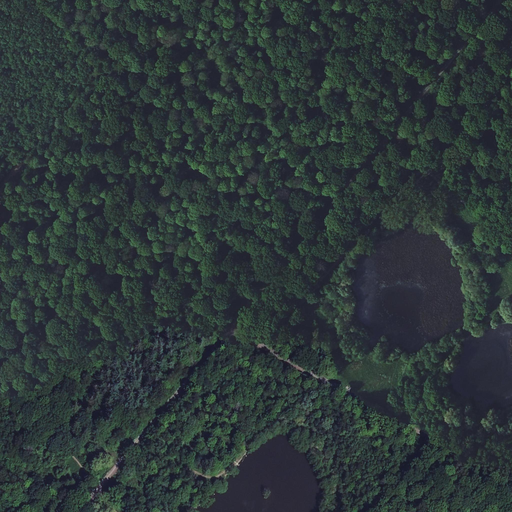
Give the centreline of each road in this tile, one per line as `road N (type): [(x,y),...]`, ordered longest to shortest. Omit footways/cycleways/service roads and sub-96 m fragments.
road 1 (track): [(236,333),(511,14)]
road 2 (track): [(97,492),(236,333)]
